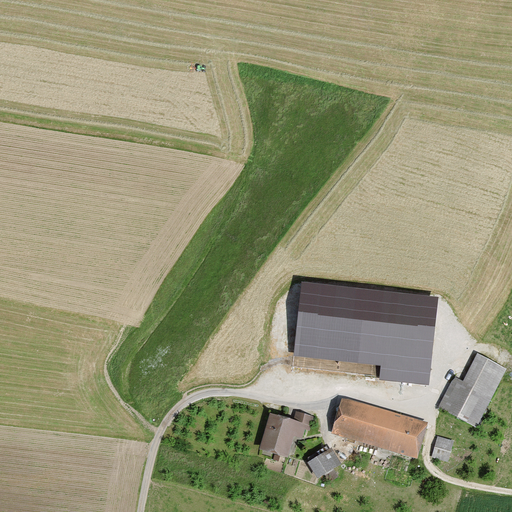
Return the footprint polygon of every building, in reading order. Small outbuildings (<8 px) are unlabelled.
[(439,297),(302,281),(293,356),(381,366),(380,379),(429,385),(439,297)] [(505,369),(476,354),(462,382),(454,377),(438,408),(476,427),(505,369)] [(425,425),(339,401),(330,434),(415,458),(425,425)] [(286,419),(268,415),(259,450),(287,457),(293,435),(305,439),(311,418),(288,412),(286,419)] [(452,442),(437,438),(431,458),(447,462),(452,442)] [(339,466),(330,449),(306,462),(316,479),(339,466)]
